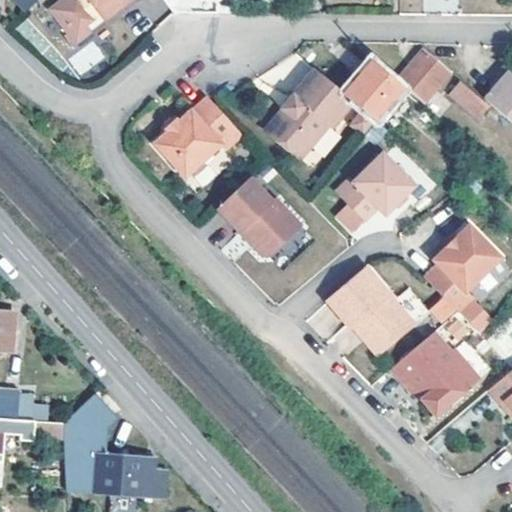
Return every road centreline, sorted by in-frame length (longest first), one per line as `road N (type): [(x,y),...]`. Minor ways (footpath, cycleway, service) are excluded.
road 1 (residential): [(467,511),(279,330),(252,316),(114,172),(104,118)]
road 2 (residential): [(104,118),(201,27),(511,28)]
road 3 (tertiary): [(0,231),(252,511)]
road 4 (unknown): [(279,330),(347,268),(418,237),(452,208)]
road 5 (residential): [(104,118),(61,105),(0,61)]
